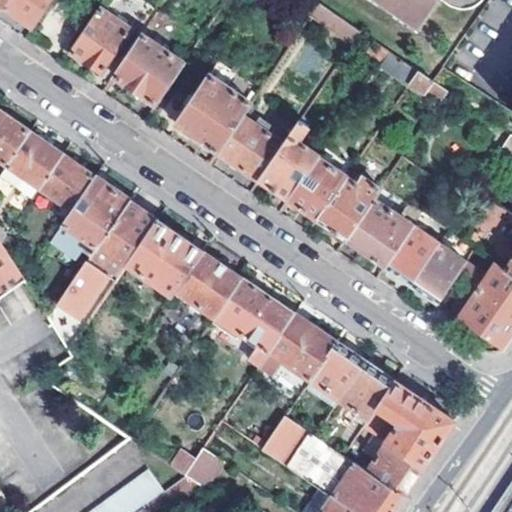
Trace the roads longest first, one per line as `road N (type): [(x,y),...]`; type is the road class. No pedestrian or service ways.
road 1 (residential): [(502,398),(0,56)]
road 2 (tertiary): [(502,398),(419,511)]
